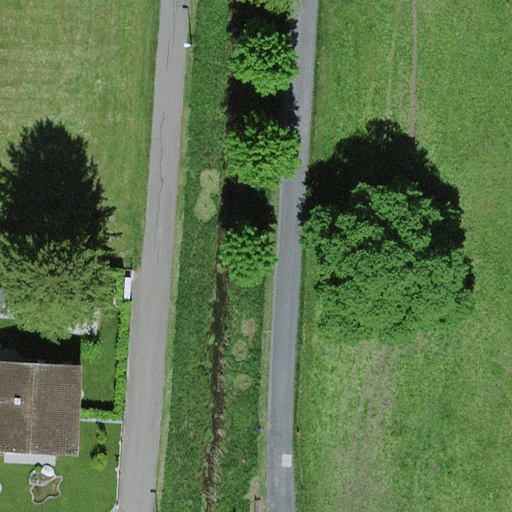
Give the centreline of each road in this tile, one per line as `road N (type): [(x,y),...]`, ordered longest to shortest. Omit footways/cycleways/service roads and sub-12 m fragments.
road 1 (residential): [(173,0),(132,511)]
road 2 (residential): [(309,0),(278,511)]
